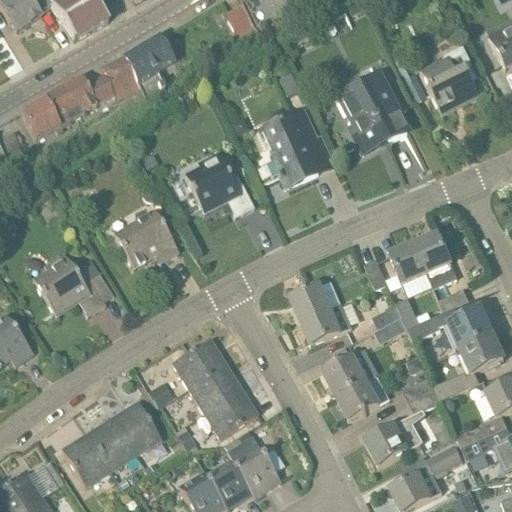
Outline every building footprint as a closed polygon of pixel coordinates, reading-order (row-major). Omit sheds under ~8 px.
[(0,0),(0,10),(16,35),(41,19),(40,17),(29,0),(0,0)] [(29,0),(40,17),(51,10),(74,45),(108,25),(90,0),(29,0)] [(252,0),(241,6),(242,10),(251,29),(252,32),(293,10),(290,4),(293,2),(296,9),(308,0),(252,0)] [(242,10),(226,19),(237,37),(251,29),(242,10)] [(511,27),(488,39),(504,72),(511,68),(511,27)] [(159,43),(125,64),(138,88),(149,105),(168,93),(158,76),(174,67),(159,43)] [(445,63),(419,76),(439,117),(460,106),(461,109),(477,101),(470,86),(477,82),(462,51),(444,60),(445,63)] [(124,66),(102,76),(114,100),(138,88),(125,64),(124,65),(124,66)] [(46,103),(45,103),(55,122),(70,114),(76,122),(85,118),(84,116),(114,100),(102,76),(101,77),(104,83),(87,91),(82,81),(45,102),(46,103)] [(297,78),(285,83),(292,101),(305,96),(297,78)] [(376,78),(334,100),(363,158),(364,158),(362,156),(386,144),(387,146),(406,137),(376,78)] [(414,79),(404,85),(416,108),(427,102),(414,79)] [(45,103),(20,116),(35,144),(55,133),(57,136),(62,134),(62,132),(69,128),(68,126),(76,122),(70,114),(55,122),(45,103)] [(301,113),(260,132),(272,160),(270,161),(284,193),(317,178),(303,147),(315,142),(301,113)] [(12,137),(3,141),(10,160),(20,156),(12,137)] [(0,180),(11,174),(0,153),(0,180)] [(221,162),(184,181),(200,211),(230,196),(241,218),(254,212),(229,163),(223,166),(221,162)] [(144,195),(143,200),(146,205),(151,206),(155,203),(156,198),(154,193),(149,192),(144,195)] [(153,215),(113,240),(123,257),(133,274),(161,257),(165,264),(178,257),(153,215)] [(438,239),(391,259),(404,290),(427,280),(433,292),(456,282),(438,239)] [(47,276),(32,285),(53,316),(81,298),(93,317),(105,310),(89,284),(101,276),(93,264),(81,272),(75,264),(69,268),(66,263),(47,276)] [(376,264),(365,269),(375,294),(387,289),(376,264)] [(320,291),(291,303),(301,326),(330,314),(320,291)] [(463,294),(438,305),(443,316),(468,306),(463,294)] [(408,304),(396,309),(396,310),(401,322),(407,335),(419,329),(408,304)] [(330,314),(301,326),(311,350),(342,337),(352,333),(341,309),(330,314)] [(396,310),(372,323),(378,335),(401,322),(396,310)] [(481,314),(447,330),(458,354),(492,339),(481,314)] [(3,320),(0,322),(0,372),(10,365),(15,372),(33,359),(3,320)] [(378,335),(374,337),(380,349),(407,335),(401,322),(378,335)] [(419,329),(407,335),(413,347),(441,335),(435,322),(419,329)] [(492,339),(458,354),(468,376),(462,379),(469,394),(481,388),(476,377),(504,365),(492,339)] [(210,344),(172,368),(188,394),(226,370),(210,344)] [(354,361),(323,377),(336,401),(367,384),(354,361)] [(226,370),(188,394),(204,419),(242,395),(226,370)] [(462,379),(435,392),(442,406),(469,394),(462,379)] [(429,381),(402,396),(408,406),(435,392),(429,381)] [(367,384),(336,401),(349,426),(381,410),(367,384)] [(457,443),(455,444),(459,455),(507,433),(501,420),(511,415),(511,386),(484,400),(495,423),(481,430),(481,431),(457,443)] [(165,387),(150,397),(160,412),(175,402),(165,387)] [(435,392),(408,406),(415,420),(442,406),(435,392)] [(242,395),(204,419),(220,445),(258,421),(242,395)] [(138,407),(114,422),(138,461),(162,445),(138,407)] [(113,423),(87,439),(111,477),(138,461),(114,422),(113,423)] [(395,430),(365,446),(379,472),(419,450),(405,425),(395,429),(395,430)] [(511,444),(507,433),(459,455),(464,467),(484,458),(491,455),(492,456),(495,454),(505,477),(511,474),(511,444)] [(190,435),(180,442),(189,456),(199,450),(190,435)] [(87,439),(62,455),(86,494),(100,485),(112,505),(124,497),(111,477),(87,439)] [(252,441),(227,456),(228,459),(234,467),(233,467),(253,499),(252,499),(254,503),(255,502),(253,498),(267,490),(269,493),(280,487),(252,441)] [(452,449),(423,464),(432,482),(461,466),(452,449)] [(232,465),(207,480),(225,511),(227,511),(226,510),(240,502),(242,506),(252,499),(253,499),(233,467),(234,467),(228,459),(232,465)] [(52,466),(43,471),(58,493),(66,488),(52,466)] [(421,480),(390,495),(399,511),(413,511),(440,498),(428,475),(421,480)] [(203,476),(180,492),(191,511),(224,511),(225,511),(207,480),(203,476)] [(26,478),(0,494),(0,511),(28,511),(42,503),(26,478)] [(503,511),(511,511),(511,490),(510,492),(511,496),(511,501),(501,506),(503,511)] [(47,511),(42,503),(28,511),(47,511)]
